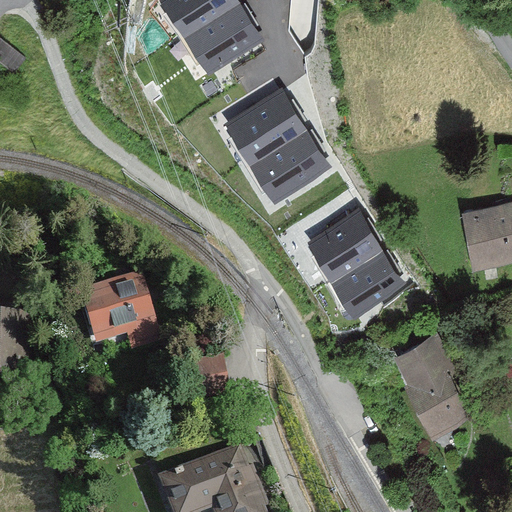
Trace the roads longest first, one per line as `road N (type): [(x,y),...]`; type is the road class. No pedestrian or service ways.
road 1 (residential): [(247,258),(85,125),(48,38),(20,0)]
road 2 (residential): [(303,511),(257,388),(258,292),(247,258)]
road 3 (residential): [(247,258),(289,306),(339,404)]
